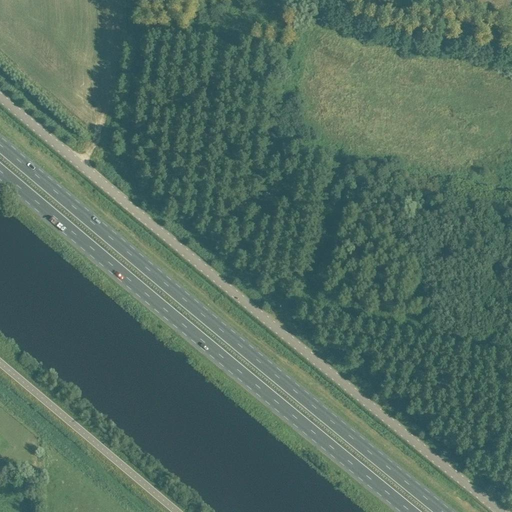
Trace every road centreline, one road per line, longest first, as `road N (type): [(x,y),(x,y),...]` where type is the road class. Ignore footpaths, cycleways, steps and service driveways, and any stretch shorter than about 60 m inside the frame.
road 1 (unclassified): [(0,93),(500,511)]
road 2 (trunk): [(441,511),(0,142)]
road 3 (trunk): [(0,169),(411,511)]
